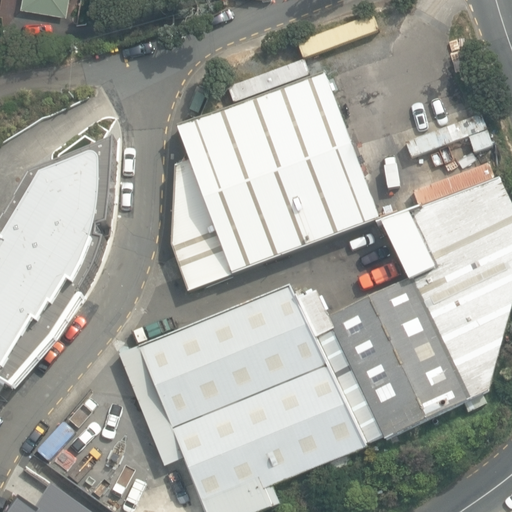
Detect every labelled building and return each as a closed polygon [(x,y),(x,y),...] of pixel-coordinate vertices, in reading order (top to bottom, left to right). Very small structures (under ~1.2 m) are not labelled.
[(23,0),(22,9),(68,16),(70,0),(23,0)] [(174,245),(191,292),(380,222),(326,75),(180,128),(193,163),(178,168),(174,245)] [(292,288),(121,355),(165,468),(186,459),(206,511),(269,511),(281,507),(274,487),(367,450),(365,445),(384,437),(386,441),(490,392),(511,315),(511,203),(500,178),(384,224),(411,279),(329,320),(326,313),(329,312),(324,299),(320,301),(317,294),(315,295),(313,292),(297,298),(292,288)] [(0,234),(0,381),(8,386),(97,238),(47,209),(36,227),(13,213),(0,234)] [(100,511),(64,483),(47,508),(30,496),(18,511),(100,511)]
